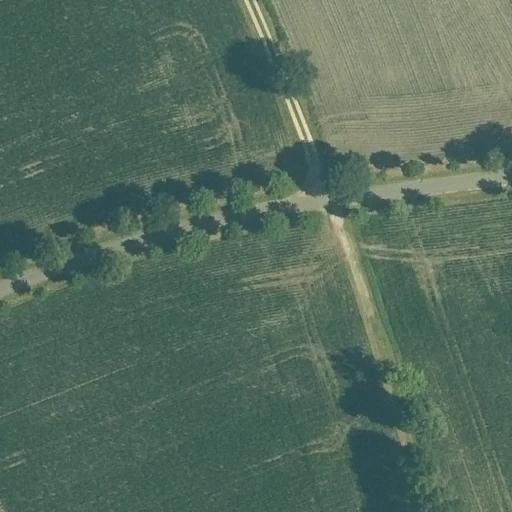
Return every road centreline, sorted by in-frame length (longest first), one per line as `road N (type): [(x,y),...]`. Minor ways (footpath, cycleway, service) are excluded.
road 1 (residential): [(322,203),(201,216),(0,288)]
road 2 (residential): [(432,511),(322,203)]
road 3 (residential): [(322,203),(235,0)]
road 4 (residential): [(511,172),(322,203)]
